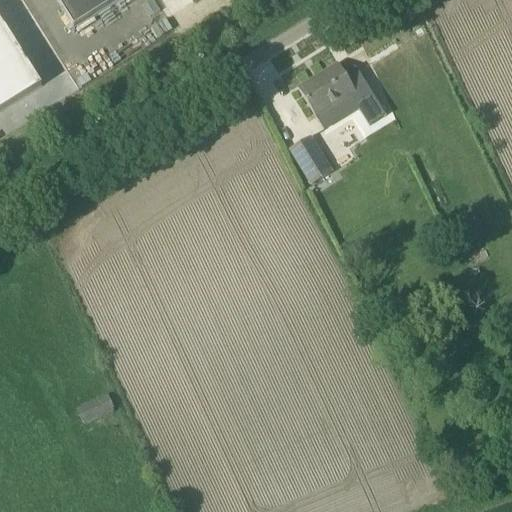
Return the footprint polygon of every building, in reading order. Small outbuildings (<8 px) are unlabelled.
[(55,0),(74,29),(119,0),(55,0)] [(0,21),(0,112),(41,87),(0,21)] [(338,66),(298,91),(309,108),(316,120),(351,98),(358,111),(369,128),(386,117),(355,69),(344,76),(338,66)] [(335,173),(358,159),(352,149),(373,136),(358,111),(313,137),(335,173)] [(311,186),(331,174),(310,140),(290,152),(311,186)] [(470,216),(447,226),(455,245),(478,235),(470,216)] [(88,438),(103,431),(97,418),(114,411),(107,395),(75,410),(88,438)]
